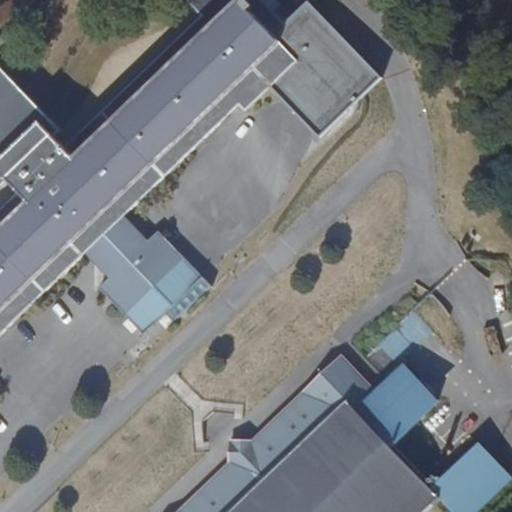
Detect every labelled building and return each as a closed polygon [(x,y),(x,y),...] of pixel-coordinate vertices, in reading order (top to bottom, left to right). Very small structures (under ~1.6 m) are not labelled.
[(0,330),(86,248),(125,210),(240,101),(245,107),(270,83),(319,132),(380,72),(309,0),(304,0),(282,22),(260,0),(193,0),(203,11),(65,143),(54,132),(62,125),(0,61),(0,178),(3,181),(12,174),(22,184),(13,193),(0,205),(0,330)] [(86,248),(111,273),(113,252),(129,236),(148,237),(149,236),(125,210),(86,248)] [(206,276),(159,227),(149,236),(148,237),(129,236),(113,252),(111,273),(100,284),(145,330),(167,309),(174,316),(211,280),(206,276)] [(414,307),(381,338),(399,356),(431,325),(414,307)] [(342,348),(335,355),(343,362),(349,356),(342,348)] [(414,511),(439,488),(462,511),(469,511),(511,471),(511,470),(479,436),(432,481),(391,439),(437,393),(403,358),(376,383),(349,356),(343,362),(335,355),(255,433),(237,433),(231,433),(231,456),(173,511),(414,511)]
